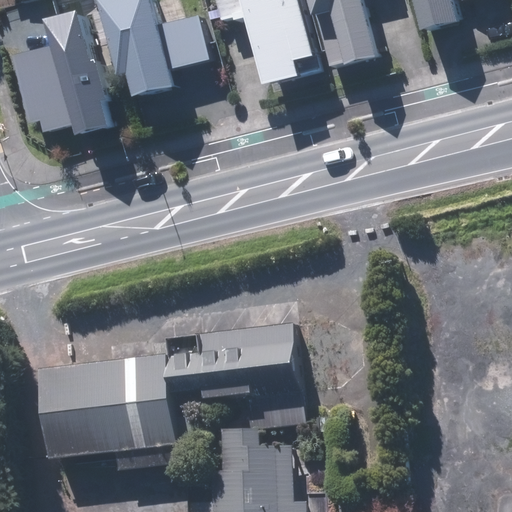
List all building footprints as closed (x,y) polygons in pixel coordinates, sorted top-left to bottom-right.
[(218,65),(207,20),(169,29),(162,0),(117,0),(119,4),(113,5),(132,81),(141,79),(147,103),(186,93),(181,74),(218,65)] [(221,0),(228,25),(256,18),(275,91),(311,82),(310,79),(326,74),(307,0),(221,0)] [(318,0),(324,24),(341,19),(355,72),(386,64),(369,0),(318,0)] [(420,0),(430,36),(467,27),(461,4),(467,2),(467,5),(485,0),(420,0)] [(91,17),(58,25),(64,49),(19,60),(37,127),(50,124),(52,136),(83,128),(86,141),(121,132),(115,105),(118,104),(108,65),(104,66),(91,17)] [(164,357),(54,371),(66,460),(131,451),(133,470),(196,462),(194,444),(191,444),(187,412),(218,409),(217,404),(256,400),(259,431),(314,423),(301,325),(179,341),(179,344),(163,346),(164,357)] [(271,430),(259,431),(233,431),(234,470),(210,471),(212,502),(198,503),(198,511),(314,511),(314,502),(303,502),(302,445),(271,446),(271,430)]
